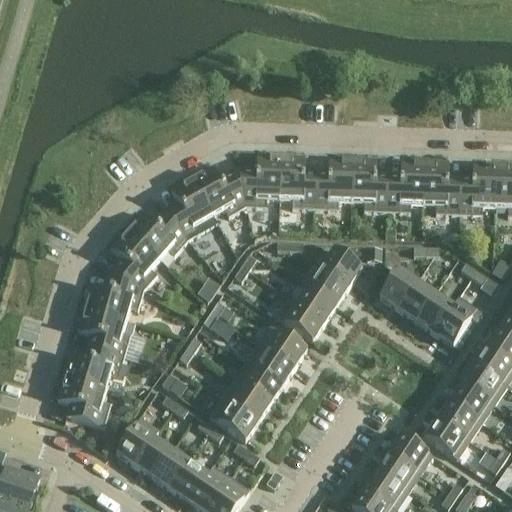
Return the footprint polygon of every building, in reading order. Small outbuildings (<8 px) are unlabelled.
[(256,172),(235,172),(239,183),(246,213),(266,213),(266,205),(279,205),(280,161),(256,160),(256,172)] [(280,161),(279,205),(292,206),(291,214),(315,215),(316,186),(316,174),(304,174),(305,162),(280,161)] [(316,186),(315,215),(338,216),(338,208),(351,208),(352,164),(328,163),(328,175),(316,174),(316,186)] [(352,164),(351,208),(364,208),(363,217),(387,218),(388,188),(388,177),(376,177),(376,165),(352,164)] [(388,188),(387,218),(410,218),(410,210),(423,211),(424,167),(400,166),(400,177),(388,177),(388,188)] [(424,167),(423,211),(436,211),(435,219),(459,220),(460,191),(460,179),(448,179),(449,168),(424,167)] [(460,191),(459,220),(482,221),(482,213),(495,213),(496,169),(472,168),(472,180),(460,179),(460,191)] [(511,169),(496,169),(495,213),(508,214),(507,222),(511,222),(511,169)] [(212,172),(191,184),(213,222),(224,215),(228,223),(246,213),(239,183),(235,172),(218,182),(212,172)] [(176,205),(162,213),(169,223),(188,246),(206,235),(202,228),(213,222),(191,184),(171,196),(176,205)] [(142,218),(126,236),(159,266),(168,256),(174,262),(188,246),(169,223),(162,213),(151,226),(142,218)] [(395,234),(386,234),(386,245),(395,245),(395,234)] [(119,262),(107,276),(117,282),(143,296),(157,281),(151,275),(159,266),(126,236),(111,254),(119,262)] [(277,247),(277,256),(290,257),(290,248),(277,247)] [(290,248),(290,257),(303,257),(303,248),(290,248)] [(413,252),(413,261),(426,262),(426,253),(413,252)] [(366,265),(381,265),(381,253),(367,253),(366,265)] [(426,253),(426,262),(433,262),(434,262),(439,262),(439,253),(426,253)] [(321,273),(349,292),(350,291),(351,289),(352,288),(362,273),(334,254),(321,273)] [(241,272),(248,277),(255,266),(248,261),(241,272)] [(465,269),(460,276),(471,283),(476,276),(465,269)] [(248,277),(241,272),(234,283),(241,288),(248,277)] [(349,292),(321,273),(309,291),(337,310),(346,297),(347,295),(348,294),(349,292)] [(397,316),(417,287),(398,274),(379,302),(393,312),(395,314),(397,316)] [(91,290),(84,314),(126,326),(130,314),(138,316),(143,296),(117,282),(107,276),(102,294),(91,290)] [(476,276),(471,283),(482,291),(487,283),(476,276)] [(416,327),(435,299),(417,287),(397,316),(399,317),(401,317),(402,318),(416,327)] [(337,310),(309,291),(297,309),(325,328),(326,327),(327,325),(328,323),(337,310)] [(433,340),(453,311),(435,299),(416,327),(429,336),(431,337),(432,339),(433,340)] [(325,328),(297,309),(288,303),(276,322),(312,347),(322,332),(324,331),(325,328)] [(453,311),(433,340),(436,341),(438,342),(442,345),(453,352),(457,345),(471,325),(476,328),(482,319),(458,303),(453,311)] [(210,318),(217,323),(224,312),(217,307),(210,318)] [(84,314),(77,337),(88,340),(85,351),(96,355),(124,363),(129,345),(130,340),(123,338),(126,326),(84,314)] [(498,335),(511,344),(511,318),(509,317),(508,318),(507,320),(507,322),(498,335)] [(203,329),(210,334),(217,323),(210,318),(203,329)] [(306,355),(270,331),(257,350),(294,375),(296,372),(297,370),(306,355)] [(485,353),(511,370),(511,344),(498,335),(489,349),(487,350),(486,351),(485,353)] [(186,354),(194,359),(201,348),(193,343),(186,354)] [(294,375),(257,350),(245,368),(282,392),(291,379),(293,377),(294,375)] [(71,360),(64,383),(106,395),(110,383),(118,385),(124,363),(96,355),(85,351),(81,363),(71,360)] [(473,371),(505,392),(511,382),(511,370),(485,353),(484,354),(483,356),(483,357),(473,371)] [(194,359),(186,354),(179,364),(186,369),(194,359)] [(282,392),(245,368),(233,385),(270,410),(272,408),(272,407),(273,405),(282,392)] [(505,392),(473,371),(464,384),(462,386),(461,388),(493,410),(505,392)] [(161,391),(169,395),(176,385),(169,380),(161,391)] [(64,383),(57,406),(68,409),(65,422),(71,423),(104,433),(110,410),(102,407),(106,395),(64,383)] [(270,410),(233,385),(221,403),(258,428),(267,414),(269,413),(270,410)] [(449,407),(481,428),(493,410),(461,388),(459,391),(458,393),(449,407)] [(166,401),(161,408),(162,409),(171,415),(172,416),(177,408),(176,407),(166,401)] [(209,422),(245,447),(258,428),(221,403),(209,422)] [(481,428),(449,407),(440,420),(438,422),(437,424),(469,446),(481,428)] [(177,408),(172,416),(183,423),(188,416),(177,408)] [(116,459),(130,468),(131,470),(132,471),(134,472),(153,443),(158,436),(139,423),(116,459)] [(434,429),(425,444),(457,465),(469,446),(437,424),(435,427),(434,429)] [(208,439),(213,432),(202,425),(197,432),(208,439)] [(213,432),(208,439),(219,447),(224,440),(213,432)] [(400,440),(391,454),(389,456),(388,457),(387,458),(420,480),(432,461),(400,440)] [(98,441),(91,451),(103,459),(110,449),(98,441)] [(152,483),(171,455),(153,443),(134,472),(136,473),(139,474),(152,483)] [(238,449),(233,456),(244,464),(249,456),(238,449)] [(495,464),(502,468),(510,458),(502,453),(495,464)] [(170,496),(189,467),(171,455),(152,483),(166,492),(168,494),(170,496)] [(259,464),(255,461),(249,456),(244,464),(254,471),(259,464)] [(420,480),(387,458),(386,460),(385,461),(385,463),(376,477),(408,498),(420,480)] [(502,468),(495,464),(488,474),(495,479),(502,468)] [(189,467),(170,496),(172,497),(173,498),(175,498),(188,507),(207,480),(189,467)] [(6,471),(0,487),(0,511),(29,511),(39,482),(6,471)] [(207,480),(188,507),(194,511),(211,511),(225,492),(230,484),(212,472),(207,480)] [(275,476),(266,489),(274,495),(283,482),(275,476)] [(398,511),(408,498),(376,477),(367,490),(365,491),(364,493),(363,494),(389,511),(398,511)] [(500,482),(495,491),(503,496),(508,488),(500,482)] [(225,492),(211,511),(238,511),(249,497),(230,484),(225,492)] [(448,499),(455,504),(462,493),(455,488),(448,499)] [(361,499),(351,511),(389,511),(363,494),(362,496),(361,499)] [(440,510),(443,511),(449,511),(455,504),(448,499),(440,510)] [(460,507),(468,511),(474,504),(466,499),(460,507)]
